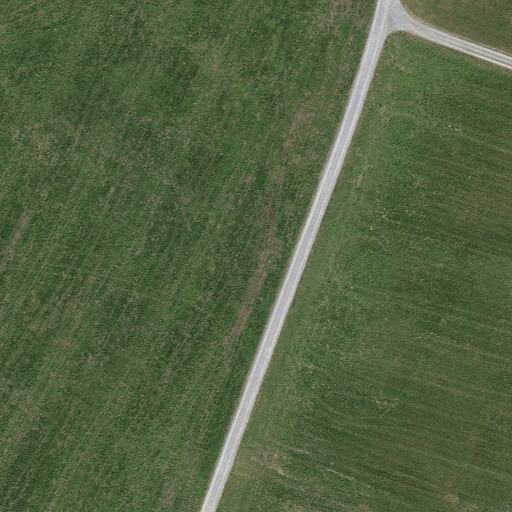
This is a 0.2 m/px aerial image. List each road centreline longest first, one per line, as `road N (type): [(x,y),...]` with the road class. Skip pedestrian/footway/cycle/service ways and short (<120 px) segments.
road 1 (track): [(207,511),(389,0)]
road 2 (track): [(231,445),(390,511)]
road 3 (track): [(511,64),(387,15)]
